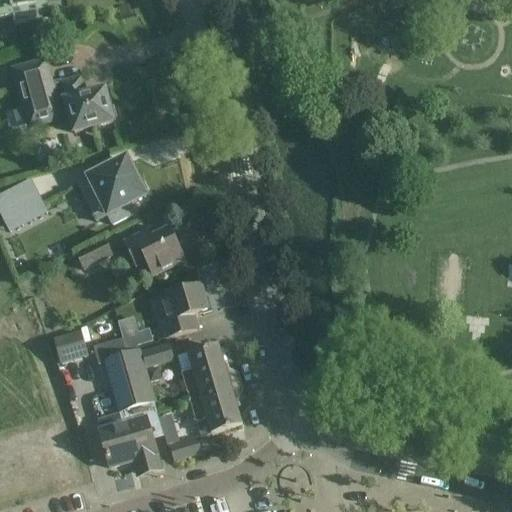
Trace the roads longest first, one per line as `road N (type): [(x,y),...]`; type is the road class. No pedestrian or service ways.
road 1 (tertiary): [(304,427),(272,342),(242,168),(185,0)]
road 2 (tertiary): [(500,490),(350,461),(304,427)]
road 3 (residential): [(128,511),(238,476),(304,427)]
